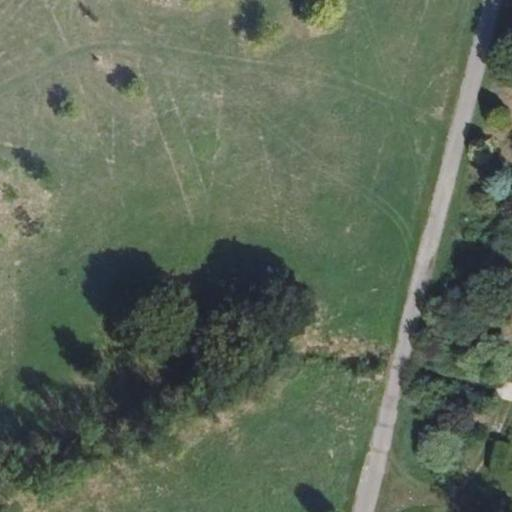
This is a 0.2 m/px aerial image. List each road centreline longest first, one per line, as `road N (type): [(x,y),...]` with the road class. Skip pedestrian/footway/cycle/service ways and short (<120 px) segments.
road 1 (track): [(464,133),(291,68),(189,67),(0,113)]
road 2 (track): [(374,484),(436,486),(489,463),(511,402)]
